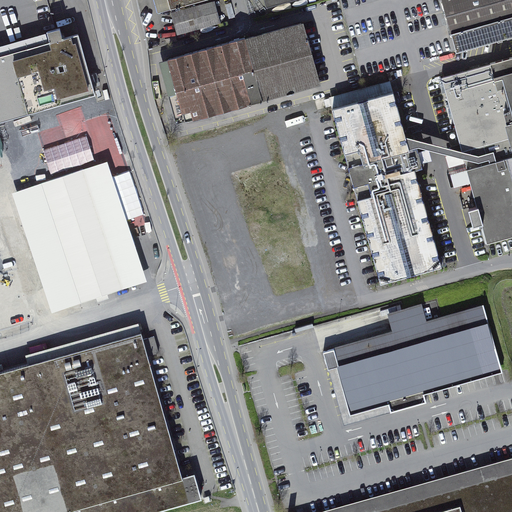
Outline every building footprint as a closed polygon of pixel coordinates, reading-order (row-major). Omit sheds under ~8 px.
[(511,36),(511,0),(443,0),(457,51),(511,36)] [(247,40),(262,95),(317,81),(302,26),(247,40)] [(0,118),(94,92),(78,34),(0,55),(0,118)] [(262,95),(247,40),(165,62),(180,117),(262,95)] [(511,57),(434,80),(480,244),(511,236),(511,57)] [(393,89),(335,105),(382,279),(440,263),(393,89)] [(124,289),(85,168),(41,183),(80,303),(124,289)] [(422,394),(502,371),(483,305),(333,347),(351,413),(387,403),(390,413),(425,403),(422,394)] [(143,339),(141,332),(0,371),(0,511),(149,511),(201,498),(196,478),(184,481),(148,355),(159,352),(154,336),(143,339)] [(511,511),(511,464),(342,511),(511,511)]
